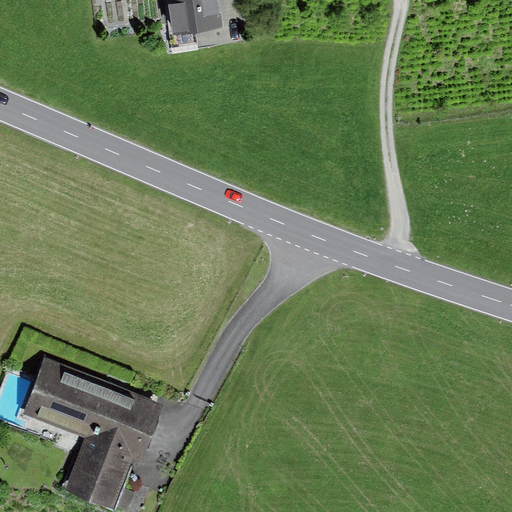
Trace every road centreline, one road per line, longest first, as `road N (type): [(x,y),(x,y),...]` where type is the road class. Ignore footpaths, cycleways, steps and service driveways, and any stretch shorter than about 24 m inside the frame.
road 1 (primary): [(511,305),(317,239),(0,105)]
road 2 (track): [(399,269),(386,139),(401,0)]
road 3 (track): [(172,445),(317,239)]
